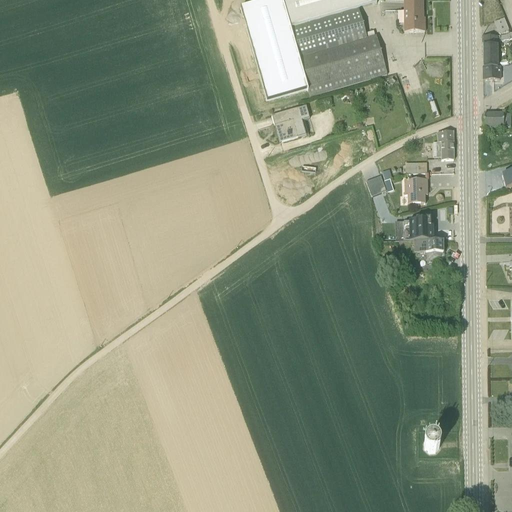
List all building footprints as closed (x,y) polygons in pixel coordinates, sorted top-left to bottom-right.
[(281,0),(290,29),(376,5),(374,0),(281,0)] [(422,1),(403,2),(403,34),(424,34),(424,20),(422,20),(422,1)] [(310,99),(387,77),(376,39),(375,38),(373,33),(365,35),(358,11),(290,30),(310,99)] [(504,19),(493,24),(498,35),(509,31),(504,19)] [(499,37),(499,43),(511,40),(511,38),(511,34),(509,35),(508,35),(507,35),(507,36),(505,36),(505,37),(504,37),(504,36),(501,36),(501,37),(499,37)] [(497,68),(497,59),(496,38),(482,38),(482,59),(482,69),(497,68)] [(483,82),(499,82),(499,69),(497,68),(482,69),(483,82)] [(271,118),(279,145),(306,137),(301,122),(309,120),(305,108),(271,118)] [(483,128),(510,128),(510,115),(483,115),(483,128)] [(452,133),(436,135),(437,144),(433,144),(433,159),(439,159),(440,162),(453,162),(452,133)] [(426,166),(405,166),(405,177),(426,176),(426,166)] [(500,177),(504,191),(511,188),(511,171),(510,172),(511,174),(500,177)] [(384,183),(391,181),(388,172),(381,174),(384,183)] [(384,184),(386,191),(392,189),(389,182),(384,184)] [(426,182),(403,183),(404,198),(407,198),(407,207),(413,206),(414,208),(418,208),(418,206),(424,206),(424,192),(427,192),(426,182)] [(395,244),(398,244),(432,243),(432,228),(429,228),(429,221),(414,221),(414,223),(408,223),(408,224),(394,224),(395,244)] [(398,244),(399,270),(415,270),(415,263),(425,263),(427,265),(439,265),(442,262),(442,243),(432,243),(398,244)] [(414,336),(434,336),(434,327),(414,327),(414,336)] [(423,451),(427,455),(434,455),(438,450),(438,445),(434,441),(427,441),(423,445),(423,451)]
